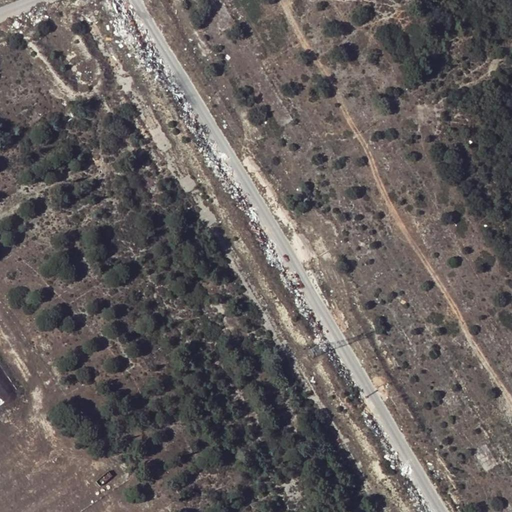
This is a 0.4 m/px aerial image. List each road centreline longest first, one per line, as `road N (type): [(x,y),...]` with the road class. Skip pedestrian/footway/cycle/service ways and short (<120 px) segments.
road 1 (unclassified): [(440,511),(134,0)]
road 2 (track): [(511,404),(392,209),(280,0)]
